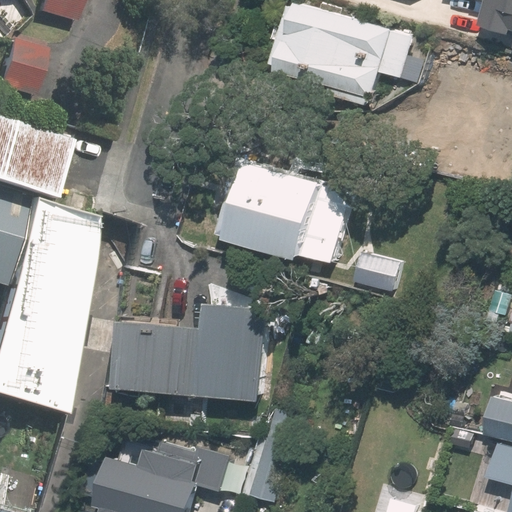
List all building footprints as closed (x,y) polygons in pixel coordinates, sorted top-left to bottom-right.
[(84,0),(43,0),(40,11),(78,22),(84,0)] [(301,0),(283,64),(384,94),(392,69),(409,74),(421,32),(311,0),(301,0)] [(49,50),(13,40),(0,85),(36,96),(49,50)] [(511,112),(495,108),(486,142),(503,146),(498,166),(511,169),(511,112)] [(0,186),(31,196),(53,202),(75,138),(0,116),(0,186)] [(365,186),(264,156),(241,235),(321,258),(324,247),(345,253),(365,186)] [(0,283),(5,285),(31,196),(0,186),(0,283)] [(53,202),(31,196),(5,285),(0,303),(0,401),(69,415),(101,217),(53,202)] [(359,278),(401,290),(410,263),(367,250),(359,278)] [(135,316),(129,386),(273,398),(282,304),(218,299),(216,323),(135,316)] [(511,394),(504,393),(493,433),(511,437),(511,394)] [(306,418),(278,409),(250,493),(278,502),(306,418)] [(511,440),(508,439),(499,471),(511,474),(511,440)]
